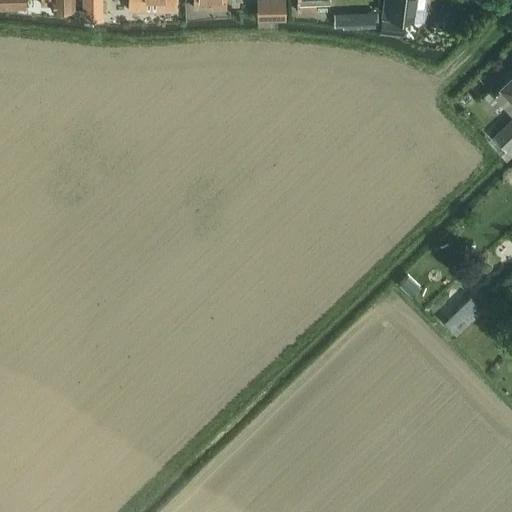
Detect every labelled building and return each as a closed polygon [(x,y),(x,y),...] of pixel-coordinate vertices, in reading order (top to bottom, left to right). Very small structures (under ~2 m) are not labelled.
[(0,0),(0,8),(27,9),(26,0),(0,0)] [(75,8),(74,0),(40,0),(41,4),(52,4),(52,9),(75,8)] [(83,0),(84,19),(102,19),(102,0),(83,0)] [(176,11),(176,0),(128,0),(128,10),(145,10),(176,11)] [(193,0),(194,9),(226,8),(225,0),(193,0)] [(256,0),(256,17),(285,17),(284,0),(256,0)] [(298,0),(299,10),(299,12),(317,12),(316,2),(330,1),(329,0),(298,0)] [(383,0),(382,15),(394,17),(408,18),(413,19),(424,20),(425,7),(425,0),(383,0)] [(378,12),(364,12),(365,28),(378,27),(378,12)] [(382,19),(380,33),(402,35),(403,35),(405,22),(393,21),(382,19)] [(495,90),(493,92),(503,102),(511,112),(511,75),(500,87),(496,92),(495,90)] [(511,118),(493,137),(506,150),(500,155),(507,162),(511,157),(511,118)] [(409,275),(400,284),(412,296),(421,287),(409,275)] [(487,312),(483,315),(493,326),(496,323),(487,312)]
